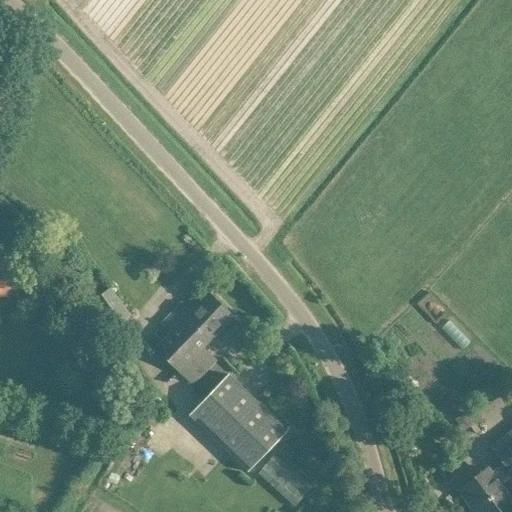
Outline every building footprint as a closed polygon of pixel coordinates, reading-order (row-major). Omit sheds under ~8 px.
[(0,295),(33,292),(30,261),(0,263),(0,295)] [(109,331),(114,328),(130,316),(110,288),(94,299),(89,303),(109,331)] [(191,384),(202,373),(215,359),(203,347),(233,316),(208,293),(191,311),(182,302),(168,317),(161,324),(170,333),(154,349),(191,384)] [(457,323),(449,331),(469,353),(477,345),(457,323)] [(192,410),(238,456),(249,468),(287,431),(228,375),(192,410)] [(465,411),(455,419),(461,427),(463,429),(469,424),(475,432),(479,429),(467,414),(465,411)] [(487,468),(458,490),(468,503),(471,500),(479,511),(495,511),(501,507),(511,500),(511,499),(511,474),(511,473),(511,429),(506,434),(490,446),(503,463),(490,472),(487,468)] [(256,473),(295,506),(312,486),(274,453),(256,473)]
